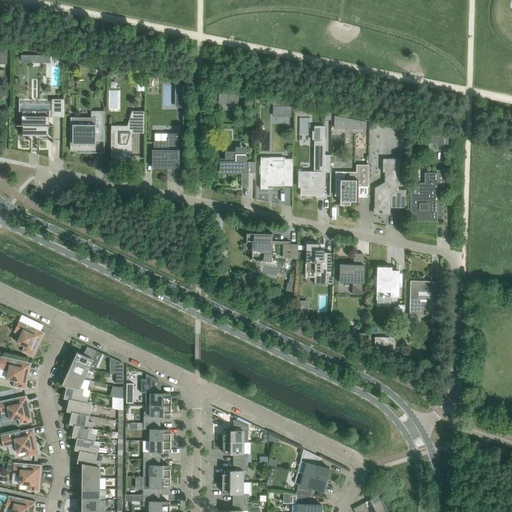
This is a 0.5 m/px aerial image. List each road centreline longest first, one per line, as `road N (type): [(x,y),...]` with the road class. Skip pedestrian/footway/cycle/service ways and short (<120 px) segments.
road 1 (residential): [(441,412),(454,392),(455,256),(49,177)]
road 2 (tertiary): [(421,425),(373,379),(0,201)]
road 3 (tertiary): [(0,220),(363,394),(406,436)]
road 4 (residential): [(343,511),(362,468),(356,460),(197,382)]
road 5 (residential): [(52,511),(59,475),(41,379),(66,321)]
road 6 (residential): [(197,382),(66,321)]
road 7 (residential): [(196,511),(197,382)]
